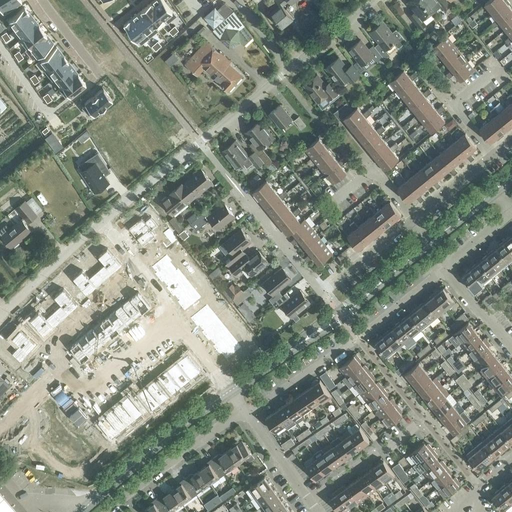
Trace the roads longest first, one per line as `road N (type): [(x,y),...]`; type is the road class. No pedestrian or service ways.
road 1 (residential): [(199,140),(374,0)]
road 2 (residential): [(321,292),(199,140)]
road 3 (tertiary): [(81,511),(231,390)]
road 4 (residential): [(111,511),(247,413)]
road 5 (residential): [(64,405),(177,320)]
road 6 (residential): [(310,501),(424,420)]
road 7 (unclassified): [(0,317),(103,223)]
road 8 (unclassified): [(103,223),(199,140)]
road 9 (residential): [(247,413),(350,344)]
road 10 (residential): [(103,223),(177,320)]
